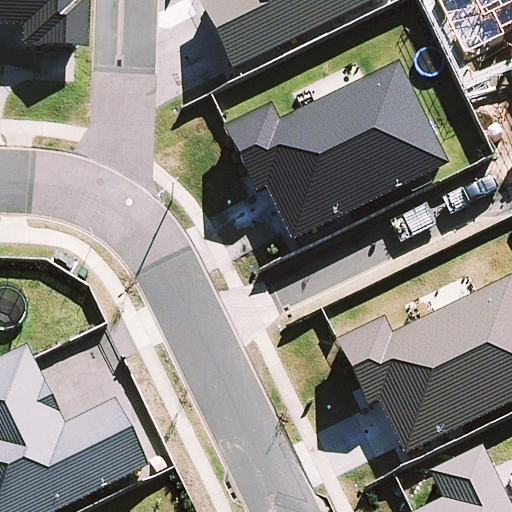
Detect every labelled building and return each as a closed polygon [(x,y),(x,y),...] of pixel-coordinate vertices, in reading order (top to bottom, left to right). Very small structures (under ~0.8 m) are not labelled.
[(0,0),(0,27),(16,27),(16,50),(80,49),(80,0),(0,0)] [(210,0),(199,6),(233,75),(388,0),(210,0)] [(397,68),(279,127),(271,110),(229,131),(287,249),(447,170),(397,68)] [(404,461),(511,408),(511,283),(511,280),(391,338),(383,322),(336,345),(368,412),(378,407),(404,461)] [(0,364),(0,511),(66,511),(148,472),(116,405),(65,429),(27,351),(0,364)] [(428,477),(440,504),(422,511),(511,511),(511,510),(483,450),(428,477)]
